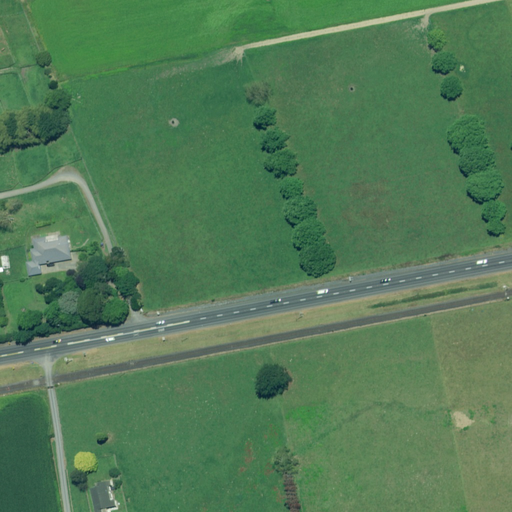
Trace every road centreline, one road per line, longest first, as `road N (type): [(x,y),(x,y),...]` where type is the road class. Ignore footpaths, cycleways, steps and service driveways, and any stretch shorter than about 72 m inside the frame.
road 1 (primary): [(0,355),(511,260)]
road 2 (track): [(147,328),(132,269),(89,175),(64,173),(0,190)]
road 3 (track): [(41,348),(74,511)]
